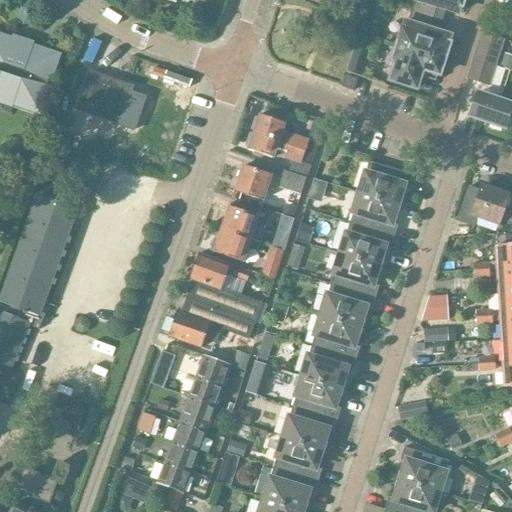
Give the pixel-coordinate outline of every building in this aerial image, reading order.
[(413,0),(410,10),(433,18),(437,7),(457,13),(459,6),(461,7),(462,0),(413,0)] [(401,28),(396,44),(399,45),(444,59),(449,43),(447,43),(449,36),(429,30),(433,18),(410,10),(406,22),(405,22),(402,29),(401,28)] [(0,104),(11,109),(12,106),(40,116),(50,87),(46,85),(47,82),(51,83),(61,54),(33,45),(34,43),(12,35),(11,37),(0,33),(0,104)] [(488,86),(502,41),(481,34),(466,80),(488,86)] [(439,75),(444,59),(399,45),(396,44),(391,60),(395,62),(389,81),(415,89),(419,77),(435,82),(437,75),(439,75)] [(503,54),(499,68),(511,72),(511,68),(511,51),(507,49),(505,54),(503,54)] [(350,63),(346,74),(359,79),(363,67),(350,63)] [(118,125),(131,87),(90,73),(77,110),(118,125)] [(346,75),(341,87),(353,91),(358,79),(346,75)] [(504,129),(511,107),(511,105),(476,94),(469,116),(504,129)] [(253,133),(305,151),(314,154),(324,121),(314,117),(306,141),(281,132),(283,125),(260,117),(259,116),(253,133)] [(247,151),(249,151),(272,159),(273,155),(300,164),(305,151),(253,133),(247,151)] [(368,162),(358,193),(397,205),(403,187),(408,189),(412,176),(368,162)] [(234,192),(235,192),(262,201),(270,176),(242,167),(234,192)] [(282,171),(277,187),(299,195),(305,179),(282,171)] [(498,225),(508,196),(481,187),(479,191),(468,187),(456,221),(473,226),(476,217),(498,225)] [(358,193),(348,224),(393,238),(397,226),(391,224),(397,205),(358,193)] [(0,362),(12,367),(27,327),(39,331),(45,314),(38,311),(76,211),(38,197),(0,298),(0,362)] [(281,215),(281,216),(283,216),(292,219),(296,208),(285,204),(284,206),(281,215)] [(228,207),(221,231),(222,231),(250,241),(250,240),(258,243),(260,243),(268,222),(266,220),(258,217),(230,208),(228,207)] [(299,226),(295,239),(296,239),(308,243),(313,228),(300,224),(299,226)] [(348,224),(339,254),(378,267),(383,248),(389,250),(393,238),(348,224)] [(221,231),(213,253),(214,253),(242,262),(250,241),(222,231),(221,231)] [(511,244),(495,246),(496,270),(511,268),(511,244)] [(269,248),(263,268),(276,272),(278,268),(283,252),(269,248)] [(339,254),(329,285),(374,299),(378,287),(372,285),(378,267),(339,254)] [(191,279),(184,298),(186,299),(254,324),(261,304),(220,289),(225,275),(228,266),(228,265),(199,255),(190,279),(191,279)] [(288,256),(285,267),(287,268),(298,271),(301,260),(288,256)] [(228,266),(225,275),(232,278),(245,282),(248,273),(235,268),(228,266)] [(511,268),(496,270),(498,293),(511,292),(511,268)] [(329,285),(320,315),(359,327),(364,309),(370,311),(374,299),(329,285)] [(511,292),(498,293),(499,317),(511,316),(511,292)] [(421,322),(422,322),(448,320),(446,297),(429,297),(421,322)] [(177,314),(169,338),(200,349),(209,325),(219,329),(227,332),(248,339),(254,324),(186,299),(180,315),(177,314)] [(273,302),(269,317),(284,322),(288,307),(273,302)] [(320,315),(310,346),(355,360),(359,348),(353,346),(359,327),(320,315)] [(511,316),(499,317),(500,340),(511,339),(511,316)] [(423,331),(423,343),(447,342),(447,329),(423,331)] [(511,339),(500,340),(502,364),(511,363),(511,339)] [(431,344),(432,354),(444,353),(443,343),(431,344)] [(310,346),(301,376),(340,389),(345,370),(351,372),(355,360),(310,346)] [(258,351),(254,362),(266,365),(269,355),(258,351)] [(163,354),(159,363),(173,368),(176,359),(163,354)] [(203,357),(195,379),(221,387),(228,366),(203,357)] [(254,362),(251,372),(262,376),(266,365),(254,362)] [(503,388),(511,387),(511,363),(502,364),(503,388)] [(155,374),(152,384),(165,389),(169,379),(155,374)] [(301,376),(291,407),(336,421),(340,409),(334,407),(340,389),(301,376)] [(195,379),(188,400),(213,409),(221,387),(195,379)] [(76,432),(85,407),(69,401),(70,400),(58,395),(48,423),(59,427),(60,426),(76,432)] [(157,408),(166,411),(170,403),(160,400),(157,408)] [(188,400),(180,421),(206,430),(213,409),(188,400)] [(222,410),(231,413),(232,414),(235,407),(224,403),(222,410)] [(423,404),(399,408),(400,419),(425,415),(423,404)] [(291,407),(282,437),(321,450),(326,431),(332,433),(336,421),(291,407)] [(140,424),(149,427),(154,413),(145,410),(140,424)] [(235,421),(249,426),(252,414),(239,411),(235,421)] [(180,421),(172,442),(198,451),(206,430),(180,421)] [(499,448),(511,442),(511,437),(508,428),(493,435),(499,448)] [(446,439),(452,451),(462,447),(456,435),(446,439)] [(136,436),(131,448),(142,452),(146,440),(136,436)] [(282,437),(272,468),(317,482),(321,470),(315,468),(321,450),(282,437)] [(230,441),(226,453),(226,454),(239,458),(243,445),(231,441),(230,441)] [(198,451),(172,442),(164,463),(191,472),(198,451)] [(405,462),(399,481),(438,493),(448,462),(403,448),(399,461),(405,462)] [(217,483),(217,484),(229,488),(239,459),(226,455),(217,483)] [(120,470),(131,473),(135,460),(124,457),(120,470)] [(157,484),(184,494),(191,472),(164,463),(157,484)] [(272,468),(262,499),(302,510),(307,492),(313,494),(317,482),(272,468)] [(46,503),(53,483),(21,471),(14,491),(46,503)] [(120,475),(113,491),(143,504),(150,488),(120,475)] [(387,497),(384,510),(390,511),(432,511),(438,493),(399,481),(393,499),(387,497)] [(467,500),(479,504),(484,491),(471,487),(467,500)] [(170,490),(163,506),(174,511),(181,495),(170,490)] [(301,511),(302,510),(262,499),(258,511),(301,511)]
